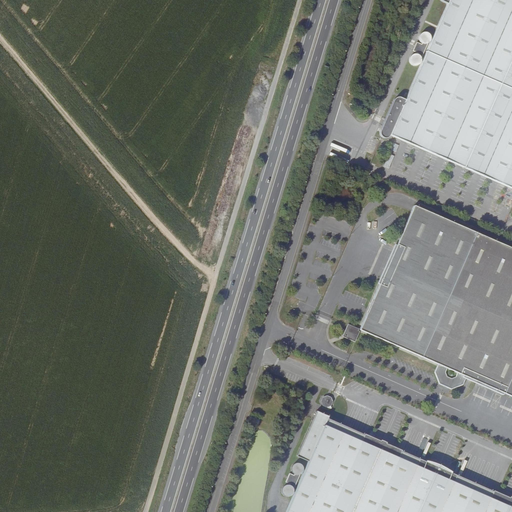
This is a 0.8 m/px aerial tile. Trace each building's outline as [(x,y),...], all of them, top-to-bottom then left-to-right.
[(511,0),(446,0),(450,2),(407,98),(403,96),(400,96),(398,97),(396,99),(382,131),(382,133),(383,135),(385,137),(387,138),(389,137),(391,137),(393,135),(511,187),(511,0)] [(425,31),(423,32),(422,32),(421,34),(420,37),(421,40),(424,42),(423,43),(418,41),(414,49),(419,51),(419,52),(417,52),(415,53),(413,55),(412,57),(412,60),(413,62),(416,64),(418,64),(420,63),(421,63),(432,38),(432,34),(429,31),(428,31),(425,31)] [(390,150),(396,152),(398,144),(392,143),(390,150)] [(382,166),(389,169),(394,155),(387,153),(382,166)] [(467,376),(487,385),(500,391),(511,396),(508,402),(511,404),(511,247),(416,205),(361,329),(438,364),(435,371),(439,384),(451,389),(464,385),(467,376)] [(345,334),(354,338),(358,329),(349,325),(345,334)] [(331,404),(332,403),(333,401),(333,399),(333,397),(332,396),(330,395),(329,394),(327,394),(325,394),(324,395),(322,396),(322,398),(321,400),(322,402),(323,403),(324,404),(326,405),(328,405),(329,405),(331,404)] [(511,511),(511,496),(508,495),(508,497),(452,473),(446,466),(440,464),(432,461),(429,460),(424,461),(386,444),(387,442),(380,439),(379,440),(344,424),(329,417),(330,415),(317,410),(297,456),(309,461),(286,511),(511,511)] [(295,473),(295,475),(290,473),(287,482),(291,483),(290,484),(287,484),(284,485),(283,487),(282,489),(282,491),(283,493),(284,495),(287,496),(289,496),(292,494),(293,492),(303,470),(303,466),(301,463),(299,462),(296,462),(294,463),(292,465),(291,468),(292,469),(293,471),(295,473)]
